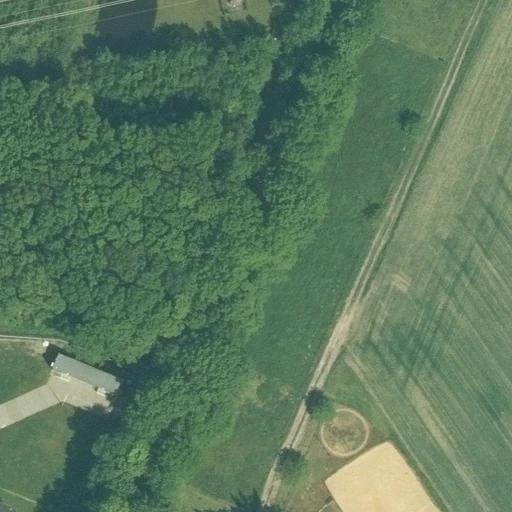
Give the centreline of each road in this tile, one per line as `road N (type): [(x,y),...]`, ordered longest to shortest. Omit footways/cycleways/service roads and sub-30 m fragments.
road 1 (track): [(265,511),(385,208),(481,0)]
road 2 (track): [(128,511),(337,0)]
